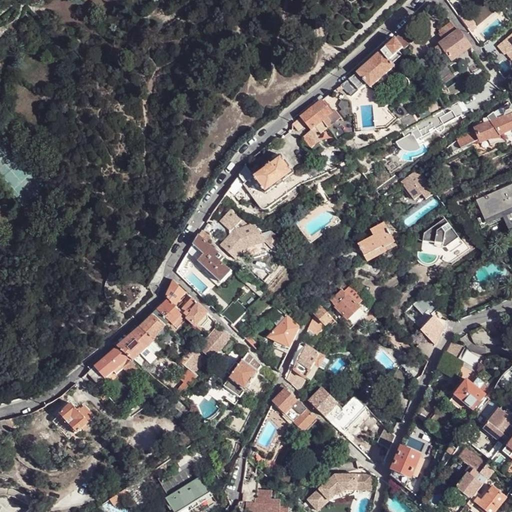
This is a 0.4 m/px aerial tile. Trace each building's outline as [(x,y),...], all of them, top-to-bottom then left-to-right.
[(468,31),(476,25),(467,13),(459,18),(468,31)] [(458,31),(451,21),(439,30),(441,34),(440,35),(444,41),(458,31)] [(3,25),(0,27),(0,37),(8,31),(3,25)] [(476,25),(468,31),(470,34),(478,28),(476,25)] [(470,46),(458,31),(444,41),(441,44),(451,58),(452,59),(470,46)] [(511,35),(499,44),(511,62),(511,35)] [(398,51),(402,48),(400,46),(397,42),(394,38),(381,51),(393,65),(402,56),(398,51)] [(441,44),(435,47),(446,62),(451,58),(441,44)] [(381,51),(356,72),(366,84),(368,87),(378,79),(386,73),(394,66),(393,65),(381,51)] [(356,72),(348,79),(340,85),(340,86),(343,89),(351,97),(366,84),(356,72)] [(321,101),(313,107),(322,120),(326,117),(330,113),(321,101)] [(494,113),(499,119),(511,113),(511,104),(510,101),(494,113)] [(313,107),(300,117),(306,124),(311,130),(303,137),(311,148),(320,141),(315,134),(318,131),(320,134),(328,128),(326,125),(322,120),(313,107)] [(445,115),(443,111),(402,134),(404,137),(399,141),(402,145),(406,148),(410,150),(415,149),(420,146),(418,143),(417,141),(420,139),(421,141),(432,135),(431,133),(435,131),(436,131),(437,132),(438,132),(438,133),(439,133),(440,133),(441,133),(442,132),(443,131),(444,130),(444,129),(445,128),(444,127),(444,126),(454,120),(451,116),(446,114),(445,115)] [(451,116),(454,120),(457,118),(452,111),(446,114),(451,116)] [(492,121),(499,119),(494,113),(489,117),(492,121)] [(511,126),(511,113),(499,119),(492,121),(500,131),(502,134),(509,131),(508,128),(511,126)] [(300,117),(292,124),(297,130),(298,131),(306,124),(300,117)] [(489,117),(475,127),(476,128),(492,121),(489,117)] [(500,131),(492,121),(476,128),(481,139),(497,133),(500,131)] [(511,126),(508,128),(509,131),(502,134),(507,145),(511,143),(511,126)] [(474,128),(454,143),(461,152),(478,139),(474,128)] [(500,131),(497,133),(501,141),(505,142),(502,134),(500,131)] [(454,143),(448,148),(455,156),(461,152),(454,143)] [(294,172),(281,155),(253,176),(252,177),(254,178),(266,194),(294,172)] [(253,176),(246,166),(239,176),(246,184),(254,178),(252,177),(253,176)] [(266,194),(254,178),(246,184),(243,186),(259,205),(260,207),(263,209),(267,209),(298,186),(300,185),(302,184),(294,172),(266,194)] [(428,202),(437,195),(419,172),(404,184),(414,196),(420,192),(428,202)] [(246,184),(239,176),(238,178),(243,186),(246,184)] [(511,185),(476,201),(483,218),(478,220),(481,228),(503,219),(510,236),(511,234),(511,185)] [(248,226),(230,210),(220,221),(231,231),(231,235),(221,246),(235,260),(246,248),(266,242),(272,250),(281,242),(273,232),(263,234),(254,226),(253,225),(250,226),(248,226)] [(442,210),(412,232),(425,236),(424,239),(436,241),(436,243),(447,245),(448,244),(450,247),(451,248),(463,240),(462,237),(442,210)] [(370,231),(373,237),(358,245),(362,252),(365,257),(383,247),(385,248),(395,243),(385,223),(370,231)] [(452,260),(453,262),(477,246),(467,233),(462,237),(463,240),(465,241),(453,250),(451,248),(450,247),(445,250),(446,251),(452,260)] [(202,238),(199,235),(193,245),(204,255),(198,261),(222,283),(233,271),(222,261),(219,259),(222,256),(202,238)] [(463,240),(451,248),(453,250),(465,241),(463,240)] [(445,250),(450,247),(448,244),(447,245),(436,243),(431,242),(430,251),(439,252),(441,253),(445,250)] [(367,262),(386,252),(385,248),(383,247),(365,257),(366,259),(367,262)] [(173,280),(165,298),(167,300),(168,300),(174,305),(176,303),(186,293),(173,280)] [(337,306),(349,295),(344,290),(332,301),(337,306)] [(356,301),(349,294),(349,295),(337,306),(336,306),(344,313),(348,318),(361,306),(356,301)] [(192,299),(189,296),(179,306),(177,309),(181,312),(192,299)] [(361,306),(348,318),(344,313),(340,316),(352,328),(358,322),(361,325),(363,325),(368,320),(368,317),(366,315),(372,309),(360,298),(356,301),(361,306)] [(192,299),(181,312),(183,315),(189,320),(196,326),(199,322),(207,313),(192,299)] [(436,344),(445,327),(432,314),(439,306),(439,304),(419,299),(418,300),(428,310),(416,324),(436,344)] [(173,326),(183,315),(181,312),(177,309),(174,305),(168,300),(167,300),(157,310),(169,322),(173,326)] [(277,305),(275,303),(272,306),(282,316),(286,319),(289,316),(277,305)] [(328,325),(331,322),(334,319),(320,305),(320,306),(316,314),(327,325),(328,325)] [(165,327),(169,322),(157,310),(152,315),(165,327)] [(209,316),(207,313),(199,322),(203,326),(207,321),(209,316)] [(245,314),(233,327),(239,333),(252,321),(245,314)] [(327,325),(316,314),(303,342),(307,345),(309,347),(327,325)] [(140,328),(154,339),(165,327),(152,315),(140,328)] [(171,332),(173,334),(189,320),(183,315),(173,326),(169,322),(165,327),(171,332)] [(301,327),(289,316),(286,319),(281,325),(277,328),(269,338),(276,341),(291,348),(301,327)] [(282,316),(277,322),(278,322),(281,325),(286,319),(282,316)] [(231,338),(217,326),(195,353),(184,365),(189,370),(193,373),(198,377),(221,350),(227,355),(237,343),(232,337),(231,338)] [(155,340),(159,344),(171,332),(165,327),(154,339),(155,340)] [(407,339),(396,327),(387,336),(396,346),(403,343),(407,339)] [(140,328),(118,347),(130,357),(133,361),(155,340),(154,339),(140,328)] [(246,332),(242,336),(257,349),(260,346),(246,332)] [(447,352),(460,360),(463,346),(451,337),(447,352)] [(155,340),(133,361),(142,368),(148,362),(151,365),(157,358),(155,355),(163,347),(159,344),(155,340)] [(367,340),(362,345),(367,349),(371,344),(367,340)] [(276,341),(274,347),(289,353),(291,348),(276,341)] [(291,367),(295,370),(307,345),(303,342),(291,367)] [(307,345),(295,370),(307,378),(315,364),(321,355),(309,347),(307,345)] [(118,347),(94,367),(104,378),(104,379),(130,357),(118,347)] [(244,358),(248,353),(244,349),(240,355),(244,358)] [(181,362),(184,365),(195,353),(191,350),(181,362)] [(437,368),(455,378),(463,361),(460,360),(447,352),(445,351),(437,368)] [(258,373),(262,367),(248,353),(244,358),(242,361),(258,373)] [(315,364),(320,367),(326,357),(324,357),(321,355),(315,364)] [(330,359),(326,357),(320,367),(324,369),(330,359)] [(463,361),(473,369),(475,368),(477,364),(469,357),(468,359),(466,358),(463,361)] [(130,361),(124,369),(136,379),(142,371),(130,361)] [(224,387),(238,397),(241,392),(243,389),(245,391),(246,391),(259,373),(258,373),(242,361),(240,365),(232,375),(224,387)] [(228,372),(232,375),(240,365),(235,362),(228,372)] [(315,364),(307,378),(312,381),(320,367),(315,364)] [(104,378),(94,367),(87,373),(90,377),(96,384),(104,378)] [(286,378),(293,384),(300,391),(307,378),(295,370),(291,367),(287,375),(288,375),(286,378)] [(189,370),(180,380),(185,383),(188,378),(193,373),(189,370)] [(193,373),(188,378),(193,382),(198,377),(193,373)] [(455,393),(473,409),(486,393),(480,388),(467,378),(455,393)] [(480,378),(475,384),(480,388),(485,382),(480,378)] [(480,388),(486,393),(490,388),(485,381),(485,382),(480,388)] [(184,383),(175,395),(179,399),(182,396),(189,388),(184,383)] [(323,388),(310,401),(326,417),(339,403),(323,388)] [(403,388),(396,394),(409,407),(412,398),(403,388)] [(303,432),(315,419),(314,418),(313,416),(311,415),(308,412),(302,406),(299,403),(294,398),(292,396),(287,391),(285,389),(272,402),(294,423),(303,432)] [(496,396),(492,390),(487,397),(490,399),(493,396),(495,398),(496,396)] [(368,404),(358,393),(343,407),(344,408),(333,419),(344,430),(350,423),(350,421),(358,412),(360,412),(368,404)] [(471,417),(476,411),(473,409),(455,393),(450,399),(471,417)] [(182,409),(186,404),(185,403),(180,399),(179,400),(177,404),(176,404),(182,409)] [(294,423),(272,402),(265,418),(269,421),(276,428),(284,435),(294,423)] [(343,407),(339,403),(326,417),(331,421),(333,419),(344,408),(343,407)] [(58,416),(75,434),(81,429),(86,425),(88,422),(77,410),(71,404),(58,416)] [(88,422),(93,418),(83,406),(80,409),(79,408),(77,410),(88,422)] [(488,422),(507,437),(511,431),(511,416),(509,415),(500,408),(488,422)] [(269,421),(265,418),(255,441),(258,443),(269,421)] [(5,420),(0,421),(0,435),(10,433),(5,420)] [(507,437),(488,422),(483,428),(504,442),(507,437)] [(284,435),(276,428),(267,447),(273,450),(277,442),(284,435)] [(340,443),(331,434),(321,445),(330,454),(340,443)] [(258,443),(255,441),(253,443),(252,447),(270,456),(273,450),(267,447),(258,443)] [(452,456),(457,449),(450,443),(446,451),(452,456)] [(459,455),(482,472),(488,464),(489,463),(484,459),(471,449),(466,445),(459,455)] [(511,454),(511,448),(508,446),(503,451),(510,456),(511,454)] [(394,468),(412,476),(421,455),(402,447),(394,468)] [(216,450),(209,453),(215,468),(223,465),(216,450)] [(446,451),(443,459),(447,463),(452,456),(446,451)] [(169,496),(201,477),(190,461),(160,480),(169,496)] [(482,472),(481,473),(482,474),(487,478),(488,478),(495,469),(488,464),(482,472)] [(412,476),(394,468),(391,474),(392,475),(402,483),(404,485),(407,488),(412,476)] [(478,479),(482,474),(481,473),(481,474),(474,469),(471,474),(478,479)] [(458,487),(473,498),(476,494),(483,483),(478,479),(471,474),(470,473),(458,487)] [(318,490),(308,500),(318,511),(329,501),(335,495),(348,490),(356,490),(372,490),(372,475),(335,475),(318,490)] [(179,511),(211,493),(201,477),(169,496),(166,498),(174,511),(179,511)] [(133,485),(120,493),(124,500),(131,495),(134,500),(139,494),(133,485)] [(476,502),(489,511),(495,511),(507,497),(493,486),(483,500),(479,498),(476,502)] [(468,504),(473,498),(458,487),(454,493),(468,504)] [(150,495),(144,489),(139,494),(134,500),(141,507),(150,495)] [(335,495),(329,501),(334,502),(344,498),(353,494),(356,490),(348,490),(335,495)] [(248,504),(247,511),(281,511),(281,506),(281,501),(273,501),(272,491),(259,491),(259,504),(248,504)] [(120,493),(110,500),(115,507),(125,500),(124,500),(120,493)] [(179,511),(189,511),(214,497),(211,493),(179,511)] [(479,496),(476,494),(473,498),(468,504),(471,506),(479,496)]
